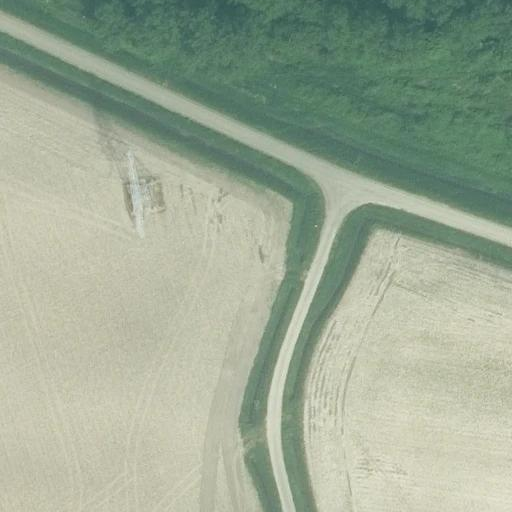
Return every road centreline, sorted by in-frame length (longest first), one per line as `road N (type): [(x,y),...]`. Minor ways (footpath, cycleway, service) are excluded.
road 1 (unknown): [(150,92),(172,52),(511,175)]
road 2 (unclassified): [(344,181),(0,23)]
road 3 (unclassified): [(289,511),(273,439),(276,390),(344,181)]
road 4 (unclassified): [(511,239),(344,181)]
